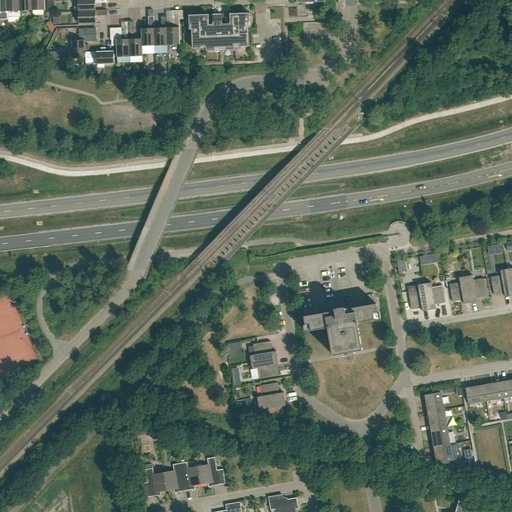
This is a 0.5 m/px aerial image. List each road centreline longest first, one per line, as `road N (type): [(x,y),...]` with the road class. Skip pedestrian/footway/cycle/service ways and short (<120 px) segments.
road 1 (unclassified): [(0,419),(128,288),(209,107),(246,82),(312,80),(351,41),(350,0)]
road 2 (primary): [(511,135),(318,174),(0,211)]
road 3 (primary): [(0,245),(334,205),(511,170)]
road 4 (residential): [(12,511),(227,292),(243,280),(280,274)]
road 5 (residential): [(361,435),(299,392),(280,274)]
road 6 (residential): [(280,274),(284,264),(383,254),(397,328)]
road 7 (residential): [(198,502),(301,485),(314,511)]
